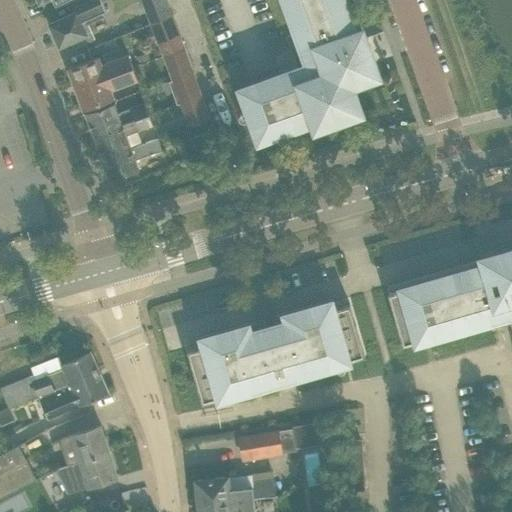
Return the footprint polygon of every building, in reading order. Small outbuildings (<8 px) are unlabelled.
[(38,0),(39,2),(43,0),(51,0),(55,8),(73,0),(38,0)] [(76,11),(49,24),(53,33),(53,35),(56,41),(58,42),(59,46),(70,41),(74,48),(94,39),(87,24),(107,15),(99,0),(94,0),(75,9),(76,11)] [(284,0),(308,64),(240,89),(258,140),(312,120),(315,127),(359,111),(349,84),(376,74),(360,30),(354,32),(342,0),(284,0)] [(162,56),(163,56),(182,49),(171,17),(150,25),(162,56)] [(182,49),(163,56),(172,81),(192,73),(182,49)] [(136,56),(139,64),(151,59),(148,52),(136,56)] [(98,57),(87,61),(68,68),(75,88),(131,67),(128,57),(102,66),(98,57)] [(137,81),(131,67),(75,88),(83,108),(102,101),(113,97),(110,90),(137,81)] [(192,73),(172,81),(167,83),(175,105),(179,104),(200,96),(192,73)] [(200,96),(179,104),(188,128),(209,120),(200,96)] [(114,104),(104,107),(85,114),(93,135),(149,115),(145,104),(118,114),(114,104)] [(149,115),(93,135),(101,159),(130,149),(126,136),(174,119),(170,108),(149,115)] [(223,125),(212,130),(216,141),(227,136),(223,125)] [(216,141),(212,130),(189,138),(195,153),(218,145),(216,141)] [(130,149),(101,159),(109,180),(138,169),(134,160),(161,150),(157,139),(130,149)] [(484,264),(387,293),(402,345),(427,337),(490,319),(502,316),(511,312),(511,248),(482,258),(484,264)] [(203,345),(186,350),(201,403),(272,382),(273,385),(295,379),(294,376),(364,356),(349,304),(332,308),(330,301),(285,314),(287,323),(249,333),(247,325),(201,338),(203,345)] [(90,351),(61,363),(58,356),(30,367),(35,379),(29,382),(27,377),(0,387),(0,388),(8,408),(37,396),(38,397),(58,388),(98,370),(90,351)] [(98,370),(58,388),(38,397),(41,404),(48,419),(108,393),(98,370)] [(291,424),(292,428),(295,446),(330,440),(330,418),(291,424)] [(100,424),(80,430),(70,433),(70,435),(58,439),(66,464),(108,451),(100,424)] [(295,448),(295,446),(292,428),(239,437),(243,459),(296,450),(295,448)] [(340,490),(349,490),(363,489),(360,440),(337,441),(340,490)] [(17,444),(0,453),(0,498),(35,479),(26,462),(17,444)] [(108,451),(66,464),(60,466),(54,469),(67,493),(116,478),(108,451)] [(251,474),(215,478),(195,480),(197,504),(252,498),(276,496),(303,478),(301,469),(273,472),(273,479),(251,481),(251,474)] [(253,511),(252,498),(197,504),(198,511),(253,511)]
